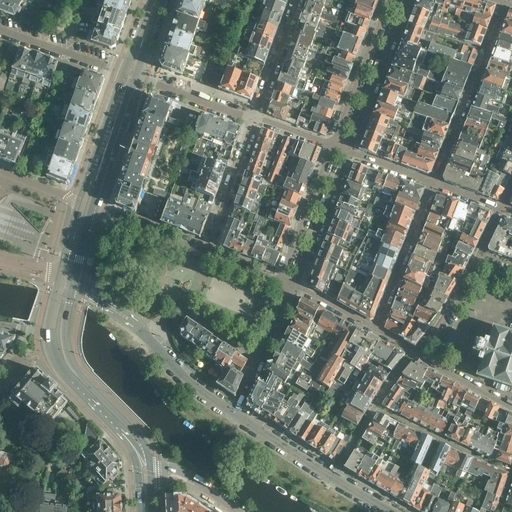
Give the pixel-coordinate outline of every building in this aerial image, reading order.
[(28,4),(24,2),(20,0),(0,0),(0,11),(15,16),(28,20),(30,17),(24,12),(28,4)] [(125,0),(98,0),(97,5),(100,7),(126,16),(131,2),(125,0)] [(177,12),(177,13),(199,21),(205,4),(194,0),(180,0),(179,4),(180,4),(180,5),(180,6),(179,8),(178,10),(178,12),(177,12)] [(264,4),(262,11),(281,18),(285,6),(268,0),(256,0),(256,1),(264,4)] [(306,0),(306,1),(324,6),(331,8),(332,6),(330,5),(331,4),(325,2),(326,0),(306,0)] [(356,0),(354,6),(357,8),(373,13),(377,3),(368,0),(356,0)] [(417,0),(415,8),(430,14),(432,14),(435,5),(434,5),(435,2),(428,0),(417,0)] [(434,5),(435,5),(438,6),(436,15),(441,16),(443,7),(445,0),(435,0),(435,2),(434,5)] [(445,0),(443,7),(442,13),(446,14),(447,11),(456,14),(455,16),(460,18),(462,12),(465,0),(445,0)] [(465,0),(462,12),(471,15),(475,17),(475,14),(480,1),(476,0),(465,0)] [(306,1),(302,13),(320,18),(321,15),(326,16),(325,20),(338,24),(340,19),(342,13),(338,11),(336,15),(338,16),(337,18),(327,14),(327,13),(322,12),(324,6),(306,1)] [(480,1),(475,14),(490,19),(495,7),(494,7),(494,5),(480,1)] [(97,25),(120,33),(126,16),(100,7),(97,16),(100,17),(98,22),(95,21),(94,24),(97,25)] [(344,12),(354,17),(357,18),(369,22),(371,19),(373,13),(357,8),(356,12),(347,9),(346,10),(345,10),(344,12)] [(412,17),(411,17),(427,22),(429,17),(433,19),(435,15),(430,14),(415,8),(414,9),(415,9),(414,11),(412,17)] [(245,18),(249,20),(277,30),(281,18),(262,11),(259,18),(251,15),(247,13),(245,18)] [(173,27),(172,31),(193,38),(194,38),(194,37),(195,32),(198,33),(199,31),(202,32),(206,23),(199,21),(177,13),(177,14),(175,22),(174,22),(172,27),(173,27)] [(302,13),(298,25),(315,30),(333,35),(335,30),(318,24),(320,18),(302,13)] [(468,25),(471,26),(486,31),(486,30),(490,19),(475,14),(475,17),(471,15),(468,25)] [(411,17),(409,24),(429,31),(431,24),(427,22),(411,17)] [(343,23),(347,25),(366,32),(369,22),(357,18),(355,23),(341,18),(339,22),(343,23)] [(429,29),(429,31),(437,33),(442,20),(434,18),(433,19),(429,29)] [(277,30),(249,20),(248,25),(255,28),(253,34),(253,35),(272,42),(277,30)] [(442,20),(437,33),(444,36),(449,22),(450,22),(442,20)] [(449,22),(444,36),(452,38),(453,36),(457,25),(449,22)] [(500,34),(511,37),(511,24),(505,22),(500,34)] [(464,31),(468,33),(483,39),(485,33),(485,32),(486,31),(471,26),(468,25),(466,24),(465,27),(464,31)] [(87,38),(87,41),(91,42),(92,43),(111,49),(115,47),(119,37),(120,33),(97,25),(95,33),(89,31),(87,38)] [(297,28),(294,35),(313,42),(315,36),(319,37),(331,41),(333,35),(315,30),(298,25),(297,28)] [(366,32),(347,25),(344,34),(362,41),(366,32)] [(453,36),(452,38),(460,40),(460,38),(461,38),(464,31),(465,27),(457,25),(453,36)] [(405,33),(405,34),(420,39),(424,40),(425,37),(422,36),(422,34),(423,31),(408,26),(405,33)] [(169,39),(167,46),(189,55),(194,57),(197,48),(194,46),(194,44),(192,43),(193,38),(172,31),(170,35),(168,39),(169,39)] [(359,49),(362,41),(344,34),(339,32),(335,31),(333,38),(335,39),(336,37),(341,39),(341,41),(359,49)] [(460,40),(464,42),(473,45),(475,45),(480,47),(483,39),(468,33),(464,31),(461,38),(460,40)] [(250,41),(248,46),(268,53),(270,46),(271,46),(272,42),(253,35),(253,34),(246,32),(243,38),(250,41)] [(420,49),(417,48),(401,42),(401,43),(401,44),(396,55),(421,64),(426,51),(428,52),(431,44),(434,35),(426,33),(426,35),(425,37),(424,40),(420,49)] [(402,42),(401,42),(417,48),(420,39),(405,34),(402,42)] [(511,37),(500,34),(497,42),(511,46),(511,37)] [(291,46),(308,52),(323,58),(326,51),(315,48),(316,47),(311,46),(313,42),(294,35),(292,42),(292,43),(291,46)] [(335,39),(333,38),(329,47),(340,51),(356,57),(359,49),(341,41),(339,46),(333,44),(335,39)] [(511,46),(497,42),(495,48),(509,53),(511,53),(511,46)] [(428,52),(451,59),(453,60),(472,66),(478,51),(479,49),(467,46),(467,48),(458,45),(456,52),(435,45),(431,44),(428,52)] [(162,67),(162,68),(163,68),(164,68),(164,69),(182,75),(183,73),(184,73),(186,65),(186,64),(189,55),(167,46),(166,47),(165,47),(165,48),(164,51),(163,53),(164,53),(160,63),(159,63),(160,64),(162,67)] [(232,53),(237,55),(237,56),(242,57),(244,58),(248,59),(264,65),(265,60),(268,53),(248,46),(247,51),(240,49),(234,47),(232,53)] [(289,50),(287,57),(305,64),(307,58),(311,59),(321,62),(323,60),(323,58),(308,52),(291,46),(290,47),(291,47),(289,50)] [(495,48),(490,58),(508,63),(511,64),(511,53),(509,53),(495,48)] [(12,70),(9,79),(15,81),(16,76),(24,78),(25,74),(32,54),(19,49),(18,51),(12,70)] [(334,58),(337,59),(353,65),(356,57),(340,51),(339,55),(332,53),(330,56),(334,58)] [(32,54),(25,74),(24,78),(22,83),(28,85),(29,81),(37,83),(38,79),(45,58),(32,54)] [(421,64),(396,55),(392,67),(412,74),(427,79),(430,73),(431,70),(421,66),(421,64)] [(283,68),(282,69),(300,74),(314,80),(317,73),(308,70),(304,68),(305,64),(287,57),(284,64),(283,68)] [(12,65),(5,58),(2,62),(11,67),(12,65)] [(38,79),(37,83),(35,88),(41,89),(42,85),(49,88),(51,83),(57,65),(58,63),(45,58),(38,79)] [(325,63),(331,66),(334,67),(350,73),(353,65),(337,59),(334,58),(333,61),(332,60),(331,61),(327,59),(325,63)] [(490,58),(486,71),(506,77),(509,78),(511,70),(511,64),(508,63),(490,58)] [(242,74),(234,95),(250,100),(249,100),(251,101),(264,65),(248,59),(245,68),(254,71),(251,77),(242,74)] [(451,59),(446,72),(467,79),(472,66),(453,60),(451,59)] [(208,62),(204,71),(215,75),(218,66),(208,62)] [(332,75),(346,81),(347,81),(347,80),(350,73),(334,67),(333,70),(325,68),(326,64),(322,62),(319,70),(326,73),(332,75)] [(392,67),(387,79),(408,86),(409,86),(422,91),(427,79),(412,74),(392,67)] [(219,88),(218,89),(234,95),(242,74),(227,68),(219,88)] [(281,74),(298,80),(300,74),(282,69),(283,69),(281,74)] [(76,91),(97,98),(98,98),(98,97),(99,93),(100,93),(103,84),(104,81),(102,77),(83,71),(83,73),(82,73),(80,80),(75,79),(71,89),(76,91)] [(204,71),(200,82),(206,84),(209,73),(204,71)] [(486,71),(481,83),(501,90),(506,77),(486,71)] [(9,77),(2,72),(0,75),(0,76),(8,81),(9,77)] [(446,72),(441,84),(445,85),(463,90),(467,79),(446,72)] [(209,73),(206,84),(211,86),(215,75),(209,73)] [(316,77),(329,83),(331,84),(344,89),(346,81),(332,75),(331,78),(318,73),(316,77)] [(281,74),(277,83),(296,90),(297,90),(304,92),(305,89),(298,86),(299,81),(298,80),(281,74)] [(215,75),(211,86),(217,88),(221,77),(215,75)] [(313,86),(328,92),(341,97),(344,89),(331,84),(329,83),(316,78),(313,86)] [(383,90),(382,91),(398,97),(404,99),(407,100),(412,88),(409,87),(409,86),(408,86),(387,79),(383,89),(383,91),(383,90)] [(296,90),(277,83),(274,91),(290,97),(294,98),(297,90),(296,90)] [(481,83),(479,88),(504,97),(506,92),(501,90),(481,83)] [(437,89),(460,97),(463,90),(445,85),(444,88),(439,86),(437,89)] [(321,98),(325,99),(336,103),(338,104),(341,97),(328,92),(313,86),(309,93),(321,98)] [(479,88),(476,95),(492,100),(502,103),(504,97),(479,88)] [(440,97),(458,103),(460,97),(437,89),(436,93),(441,94),(441,96),(440,97)] [(76,91),(71,107),(85,112),(92,114),(93,110),(94,110),(96,102),(97,98),(76,91)] [(274,91),(271,100),(288,106),(301,111),(302,107),(292,102),(292,103),(288,102),(290,97),(274,91)] [(382,91),(378,103),(394,108),(412,114),(414,110),(400,105),(402,99),(398,97),(382,91)] [(312,99),(319,102),(318,106),(322,108),(335,113),(337,107),(338,105),(338,104),(336,103),(325,99),(321,98),(313,95),(312,99)] [(436,95),(432,107),(432,108),(453,115),(458,103),(440,97),(441,96),(436,95)] [(476,95),(472,106),(497,115),(499,109),(490,106),(492,100),(476,95)] [(182,107),(173,104),(172,104),(172,103),(165,101),(154,97),(147,100),(142,114),(165,123),(169,112),(172,114),(173,110),(174,111),(175,109),(180,111),(181,109),(182,107)] [(271,100),(269,107),(266,114),(283,120),(284,116),(285,113),(288,106),(271,100)] [(414,114),(427,118),(431,120),(449,126),(453,115),(432,108),(432,107),(417,102),(413,114),(414,114)] [(378,103),(373,114),(390,120),(394,122),(396,116),(410,121),(412,114),(394,108),(378,103)] [(67,117),(65,124),(86,131),(89,124),(92,114),(85,112),(71,107),(65,105),(61,115),(67,117)] [(472,106),(467,119),(488,126),(491,119),(499,122),(497,129),(503,131),(507,119),(497,115),(472,106)] [(312,108),(312,109),(311,112),(313,113),(332,120),(335,113),(322,108),(320,112),(312,108)] [(14,109),(11,115),(17,118),(20,112),(14,109)] [(310,121),(316,123),(329,128),(331,121),(332,121),(332,120),(313,113),(311,112),(302,109),(299,117),(302,118),(303,116),(304,114),(312,118),(310,121)] [(159,139),(165,123),(142,114),(142,115),(137,131),(159,139)] [(200,116),(193,134),(192,138),(197,140),(193,154),(198,156),(204,138),(212,118),(201,114),(201,116),(200,116)] [(373,114),(370,123),(386,129),(388,125),(390,120),(373,114)] [(283,120),(296,125),(297,121),(284,116),(283,120)] [(297,121),(296,125),(303,128),(306,119),(299,117),(297,121)] [(212,118),(204,138),(198,156),(202,158),(207,146),(211,147),(213,141),(221,122),(212,118)] [(422,132),(424,132),(426,133),(444,139),(444,136),(445,136),(449,126),(431,120),(427,118),(422,132)] [(467,119),(462,131),(484,138),(487,131),(493,133),(494,128),(488,126),(467,119)] [(221,122),(213,141),(211,147),(211,148),(215,150),(214,152),(220,154),(223,145),(231,125),(221,122)] [(13,133),(2,160),(15,165),(16,162),(17,162),(24,144),(27,136),(31,125),(26,123),(21,136),(13,133)] [(303,128),(313,132),(326,136),(329,128),(316,123),(315,128),(305,124),(303,128)] [(370,123),(366,132),(383,138),(385,133),(390,135),(389,140),(391,141),(395,132),(386,129),(370,123)] [(59,141),(59,142),(78,148),(78,149),(80,149),(81,149),(84,139),(83,139),(86,131),(65,124),(62,132),(58,131),(57,134),(54,133),(52,139),(59,141)] [(231,125),(223,145),(220,154),(216,163),(226,166),(227,162),(222,160),(224,156),(227,150),(231,152),(233,148),(240,129),(231,125)] [(421,143),(440,149),(440,147),(441,146),(443,139),(444,139),(426,133),(424,132),(422,132),(408,127),(406,132),(423,138),(421,143)] [(0,128),(0,158),(2,160),(13,133),(0,128)] [(261,129),(259,135),(273,140),(272,141),(276,142),(277,138),(280,139),(281,136),(261,129)] [(137,131),(131,148),(153,156),(159,139),(137,131)] [(462,131),(457,143),(477,150),(479,151),(484,138),(462,131)] [(366,132),(363,141),(380,147),(383,138),(366,132)] [(259,135),(256,143),(275,150),(276,148),(274,147),(276,142),(272,141),(273,140),(259,135)] [(387,149),(384,159),(394,162),(399,148),(400,146),(395,144),(398,137),(394,135),(390,143),(387,149)] [(284,137),(279,148),(288,151),(293,140),(284,137)] [(399,148),(394,162),(400,165),(406,151),(410,141),(403,139),(401,143),(405,145),(403,149),(399,148)] [(290,152),(288,155),(293,157),(292,157),(298,159),(299,160),(314,166),(320,150),(296,141),(291,152),(290,152)] [(380,147),(363,141),(360,148),(361,150),(384,159),(387,149),(380,147)] [(52,149),(49,157),(53,158),(54,158),(68,163),(68,164),(73,165),(73,164),(75,165),(76,160),(79,153),(80,149),(78,149),(78,148),(59,142),(56,149),(55,148),(54,149),(53,149),(52,149)] [(418,150),(416,156),(434,163),(439,152),(437,151),(420,145),(411,142),(409,147),(418,150)] [(256,143),(253,151),(267,156),(269,152),(274,154),(275,150),(256,143)] [(452,156),(481,166),(482,162),(474,159),(476,154),(481,156),(481,155),(484,156),(485,153),(479,151),(477,150),(457,143),(452,156)] [(131,148),(125,165),(148,173),(153,156),(131,148)] [(279,148),(275,160),(283,163),(288,151),(279,148)] [(511,152),(505,149),(501,157),(511,162),(511,152)] [(253,151),(251,158),(269,165),(270,162),(265,160),(267,156),(253,151)] [(406,151),(400,165),(401,165),(407,167),(409,168),(413,155),(406,153),(407,151),(406,151)] [(486,154),(481,164),(486,166),(490,156),(486,154)] [(413,155),(409,168),(415,170),(417,171),(427,175),(428,175),(431,174),(430,173),(434,163),(416,156),(413,155)] [(48,174),(47,177),(66,184),(69,183),(70,180),(70,179),(73,170),(74,166),(75,166),(75,165),(74,165),(75,165),(73,164),(73,165),(68,164),(68,163),(54,158),(53,158),(49,157),(48,156),(45,166),(50,168),(48,174)] [(174,167),(180,169),(181,166),(184,158),(178,156),(174,167)] [(448,168),(469,176),(483,181),(487,168),(481,166),(452,156),(452,158),(448,168)] [(511,162),(501,157),(496,166),(511,173),(511,162)] [(203,158),(201,163),(199,168),(203,170),(222,177),(226,167),(223,166),(203,158)] [(251,158),(248,165),(262,170),(263,166),(268,168),(269,165),(251,158)] [(275,160),(270,171),(279,174),(283,163),(275,160)] [(299,160),(296,167),(311,173),(314,166),(299,160)] [(295,171),(293,174),(308,180),(311,173),(296,167),(286,162),(284,167),(295,171)] [(354,163),(351,171),(365,177),(375,181),(377,177),(367,173),(368,170),(368,168),(354,163)] [(125,165),(119,183),(143,191),(147,193),(149,183),(145,182),(148,173),(125,165)] [(262,170),(248,165),(246,173),(263,180),(265,177),(260,176),(262,170)] [(201,175),(199,180),(218,188),(222,177),(203,170),(202,172),(192,169),(191,170),(182,166),(179,172),(189,176),(191,172),(201,175)] [(483,181),(478,194),(487,197),(488,197),(488,198),(489,198),(495,186),(499,177),(489,173),(491,168),(488,167),(486,172),(483,181)] [(447,169),(443,179),(444,181),(464,189),(468,179),(469,176),(448,168),(447,169)] [(270,171),(266,181),(275,185),(279,174),(270,171)] [(280,176),(287,180),(291,181),(305,188),(308,180),(293,174),(292,178),(284,175),(285,172),(283,171),(282,174),(280,176)] [(351,171),(348,180),(350,181),(362,185),(364,180),(374,184),(375,181),(365,177),(351,171)] [(378,174),(374,184),(373,187),(379,189),(377,193),(381,194),(381,193),(383,188),(388,175),(379,172),(379,174),(378,174)] [(499,177),(495,186),(504,190),(511,176),(502,172),(499,177)] [(246,173),(244,179),(260,185),(262,185),(263,183),(266,185),(265,186),(275,190),(277,187),(264,181),(263,180),(246,173)] [(383,188),(381,193),(389,196),(390,195),(391,196),(392,194),(396,195),(399,187),(400,184),(400,183),(401,180),(388,175),(383,188)] [(468,179),(464,189),(478,194),(483,181),(469,176),(468,179)] [(189,177),(188,181),(197,185),(195,191),(214,198),(218,188),(199,180),(189,177)] [(276,186),(283,189),(285,190),(302,197),(302,196),(303,194),(305,188),(291,181),(287,180),(280,177),(276,186)] [(244,179),(240,188),(257,194),(261,195),(265,186),(262,185),(260,185),(244,179)] [(400,184),(399,187),(403,189),(401,194),(419,201),(420,200),(419,200),(420,198),(421,198),(424,189),(401,180),(400,183),(400,184)] [(342,194),(342,195),(357,201),(358,199),(361,200),(363,193),(367,194),(369,190),(362,187),(349,182),(347,181),(342,193),(342,194)] [(143,191),(119,183),(114,197),(114,198),(117,205),(128,209),(135,212),(136,209),(137,210),(138,205),(140,206),(142,201),(139,200),(143,191)] [(495,186),(489,198),(499,201),(504,190),(495,186)] [(162,219),(160,222),(173,227),(181,206),(185,195),(187,189),(183,188),(178,200),(170,197),(169,201),(168,201),(161,219),(162,219)] [(240,188),(237,198),(254,204),(260,207),(261,205),(259,205),(262,196),(257,194),(240,188)] [(278,199),(281,200),(282,200),(298,207),(302,197),(285,190),(283,195),(275,192),(273,199),(277,201),(278,199)] [(399,193),(395,205),(414,213),(419,201),(401,194),(399,193)] [(437,194),(433,206),(430,212),(440,216),(441,216),(443,210),(448,198),(437,194)] [(181,206),(173,227),(186,232),(194,211),(199,200),(185,195),(181,206)] [(339,202),(339,204),(356,211),(365,214),(373,217),(376,208),(368,205),(366,210),(358,206),(360,202),(357,201),(342,195),(339,202)] [(194,211),(186,232),(199,237),(200,238),(200,237),(206,220),(211,206),(214,199),(210,197),(207,204),(199,200),(194,211)] [(234,207),(246,211),(251,213),(251,212),(257,215),(260,207),(254,204),(237,198),(236,200),(234,207)] [(443,210),(441,216),(441,217),(452,221),(453,220),(452,219),(459,202),(458,201),(451,199),(448,198),(443,210)] [(376,206),(386,210),(387,208),(389,203),(388,203),(389,203),(379,199),(376,206)] [(268,220),(274,221),(273,222),(276,223),(290,228),(290,227),(293,218),(294,217),(298,207),(282,200),(279,209),(277,214),(271,212),(268,220)] [(452,219),(453,220),(452,221),(447,232),(452,234),(458,220),(464,223),(466,217),(470,206),(459,202),(452,219)] [(336,211),(335,211),(357,219),(362,221),(363,218),(365,214),(356,211),(339,204),(338,205),(337,209),(337,208),(336,211)] [(385,212),(391,215),(411,222),(414,213),(395,205),(394,206),(389,204),(387,208),(385,212)] [(470,206),(466,217),(465,220),(470,222),(471,219),(477,222),(481,210),(470,206)] [(234,207),(229,219),(240,224),(243,218),(246,211),(234,207)] [(481,210),(477,222),(486,226),(486,225),(486,223),(487,223),(490,215),(490,216),(489,214),(489,213),(481,210)] [(360,221),(357,219),(335,211),(333,219),(346,225),(356,229),(360,221)] [(389,219),(388,223),(407,231),(411,222),(391,215),(385,212),(383,216),(389,219)] [(426,223),(435,227),(440,216),(430,212),(426,223)] [(254,235),(253,237),(248,236),(241,254),(251,258),(262,230),(262,229),(265,219),(266,218),(262,217),(260,216),(256,215),(254,222),(257,223),(253,234),(254,235)] [(511,226),(511,220),(502,217),(497,228),(499,229),(506,232),(510,234),(511,226)] [(247,219),(243,218),(240,224),(239,228),(243,230),(247,219)] [(240,224),(229,219),(219,243),(220,246),(230,249),(232,242),(236,232),(237,232),(239,228),(240,224)] [(333,219),(330,227),(347,235),(349,231),(365,238),(366,234),(346,225),(333,219)] [(471,233),(469,237),(478,241),(482,232),(486,226),(477,222),(473,229),(467,225),(464,230),(471,233)] [(276,223),(271,235),(275,237),(275,238),(284,242),(290,228),(276,223)] [(376,226),(386,230),(405,238),(407,231),(388,223),(386,227),(377,223),(376,226)] [(425,225),(422,234),(427,236),(440,241),(445,231),(435,227),(426,223),(426,225),(425,225)] [(370,238),(375,226),(371,224),(366,237),(370,238)] [(330,227),(326,235),(340,241),(342,236),(350,240),(352,237),(347,235),(330,227)] [(493,237),(492,238),(506,244),(508,240),(504,239),(506,232),(499,229),(497,228),(497,229),(496,231),(494,236),(493,238),(493,237)] [(471,233),(464,230),(462,229),(460,233),(469,237),(471,233)] [(262,230),(251,258),(261,262),(268,244),(271,237),(263,234),(264,231),(262,230)] [(377,233),(383,236),(402,244),(405,238),(386,230),(385,233),(378,230),(377,233)] [(232,242),(230,249),(241,254),(246,240),(246,238),(240,235),(241,233),(237,232),(236,232),(232,242)] [(461,238),(459,243),(474,250),(478,241),(469,237),(460,233),(458,232),(456,236),(461,238)] [(382,240),(380,243),(380,244),(381,244),(399,252),(399,251),(400,249),(402,244),(383,236),(377,233),(375,237),(382,240)] [(418,244),(417,245),(423,247),(423,248),(437,254),(442,242),(440,241),(427,236),(422,234),(421,236),(421,237),(418,244)] [(268,244),(272,245),(281,249),(284,242),(275,238),(275,237),(271,235),(271,237),(268,244)] [(326,235),(323,242),(337,248),(339,244),(347,248),(349,244),(340,241),(326,235)] [(368,239),(365,238),(359,248),(363,250),(368,239)] [(506,244),(492,238),(487,250),(488,252),(495,255),(498,246),(505,248),(506,244)] [(323,242),(320,250),(339,260),(340,259),(350,263),(353,255),(343,251),(337,248),(323,242)] [(498,246),(495,255),(511,260),(511,242),(511,246),(510,250),(505,248),(498,246)] [(451,248),(455,250),(456,251),(462,253),(462,254),(470,258),(474,250),(459,243),(456,248),(452,246),(451,248)] [(268,244),(261,262),(263,263),(263,262),(265,263),(274,267),(279,254),(281,249),(272,245),(268,244)] [(395,263),(399,252),(381,244),(376,255),(395,263)] [(417,245),(413,256),(432,264),(431,265),(433,265),(435,259),(445,263),(447,258),(437,254),(423,248),(423,247),(417,245)] [(448,257),(445,265),(463,269),(464,270),(470,258),(462,254),(462,253),(456,251),(451,249),(450,250),(455,252),(452,259),(448,257)] [(320,250),(317,260),(336,268),(346,272),(350,263),(340,259),(339,260),(320,250)] [(395,263),(376,255),(372,265),(391,272),(395,263)] [(413,256),(408,268),(426,277),(430,279),(435,266),(431,265),(432,264),(413,256)] [(317,260),(313,269),(333,276),(336,268),(317,260)] [(391,272),(372,265),(368,276),(372,277),(386,284),(391,272)] [(445,265),(441,275),(451,279),(457,282),(464,270),(463,269),(445,265)] [(366,288),(372,277),(368,276),(351,267),(343,287),(355,293),(363,297),(368,289),(366,288)] [(408,268),(403,280),(404,280),(421,288),(426,290),(430,279),(426,277),(408,268)] [(310,277),(312,278),(329,285),(333,276),(313,269),(310,277)] [(344,277),(337,274),(334,282),(341,284),(344,277)] [(432,291),(433,292),(437,294),(447,298),(457,282),(451,279),(441,275),(439,274),(434,287),(432,286),(431,291),(432,291)] [(368,289),(382,295),(386,284),(372,277),(366,288),(368,289)] [(329,285),(312,278),(309,286),(322,293),(325,288),(327,289),(328,289),(329,285)] [(400,289),(400,290),(417,298),(421,300),(426,290),(421,288),(404,280),(403,280),(403,281),(401,288),(400,289)] [(337,302),(346,307),(355,293),(343,287),(339,296),(337,302)] [(325,288),(322,293),(337,302),(339,296),(339,294),(328,289),(327,289),(325,288)] [(365,301),(378,306),(382,295),(368,289),(363,297),(365,301)] [(395,300),(395,301),(404,305),(404,306),(407,307),(406,309),(411,312),(412,309),(417,298),(400,290),(396,298),(396,299),(396,300),(395,300)] [(420,306),(424,308),(437,314),(439,310),(440,309),(442,306),(444,302),(445,302),(446,300),(445,300),(446,298),(447,298),(437,294),(433,292),(432,291),(427,299),(429,300),(428,301),(424,299),(420,306)] [(355,293),(346,307),(358,313),(365,301),(363,297),(355,293)] [(301,298),(297,309),(311,317),(314,319),(317,313),(322,316),(324,311),(319,308),(301,298)] [(365,301),(358,313),(370,320),(373,319),(378,306),(365,301)] [(395,301),(392,310),(401,314),(404,306),(404,305),(395,301)] [(416,310),(413,316),(429,324),(432,320),(437,314),(424,308),(420,306),(415,304),(413,309),(416,310)] [(297,309),(293,319),(295,320),(309,329),(314,331),(314,330),(316,326),(312,324),(314,319),(311,317),(297,309)] [(392,311),(388,318),(403,326),(406,320),(402,318),(403,316),(402,315),(401,314),(392,310),(391,311),(392,311)] [(314,330),(315,331),(322,335),(324,330),(331,334),(338,318),(324,311),(322,316),(317,326),(316,326),(314,330)] [(338,318),(331,334),(340,339),(346,323),(338,318)] [(388,318),(387,320),(385,326),(386,329),(399,336),(403,326),(388,318)] [(187,319),(186,320),(180,328),(182,337),(183,337),(192,343),(202,330),(187,319)] [(290,327),(289,329),(293,331),(305,338),(309,329),(295,320),(293,319),(290,327)] [(403,326),(399,336),(405,340),(416,324),(407,319),(406,320),(403,326)] [(416,324),(405,340),(412,343),(414,343),(415,343),(426,327),(429,324),(419,319),(418,322),(416,324)] [(340,339),(331,354),(332,355),(340,360),(346,349),(349,344),(357,329),(346,323),(340,339)] [(480,356),(480,357),(480,358),(480,359),(479,359),(479,360),(479,361),(479,362),(480,363),(481,361),(482,362),(478,374),(477,374),(476,375),(478,376),(477,378),(479,378),(479,377),(492,381),(491,383),(494,383),(493,386),(496,387),(496,389),(504,392),(504,390),(508,391),(509,388),(511,389),(511,388),(511,387),(511,333),(510,333),(511,332),(509,331),(509,333),(496,328),(496,327),(495,326),(494,328),(492,327),(492,329),(493,330),(489,342),(487,342),(488,340),(487,340),(486,341),(485,343),(485,344),(484,344),(484,346),(478,344),(478,342),(476,342),(476,343),(474,342),(474,344),(475,345),(473,351),(471,351),(471,353),(472,353),(472,355),(474,355),(474,354),(480,356)] [(309,340),(305,338),(293,331),(289,329),(285,337),(287,337),(285,341),(302,351),(309,355),(313,349),(306,345),(309,340)] [(357,329),(349,344),(346,349),(350,351),(353,346),(360,350),(369,335),(368,335),(363,332),(357,329)] [(202,330),(192,343),(197,347),(198,349),(200,351),(202,351),(203,351),(205,352),(209,345),(207,344),(212,336),(202,330)] [(0,351),(5,353),(15,337),(0,333),(0,351)] [(343,386),(354,369),(361,372),(369,359),(372,355),(380,341),(369,335),(360,350),(359,351),(357,354),(350,366),(345,362),(334,380),(343,386)] [(203,351),(202,351),(200,353),(211,361),(210,361),(212,363),(213,361),(214,359),(216,356),(215,356),(223,344),(212,336),(207,344),(209,345),(205,352),(203,351)] [(315,384),(317,381),(329,388),(332,383),(349,392),(353,395),(355,393),(352,391),(351,390),(343,386),(334,380),(345,362),(340,360),(332,355),(331,354),(323,349),(313,366),(302,360),(305,354),(302,351),(285,341),(283,342),(281,346),(281,349),(280,353),(300,365),(314,374),(311,379),(311,380),(308,385),(318,390),(320,386),(315,384)] [(380,341),(372,355),(369,359),(373,361),(376,357),(381,360),(378,364),(383,367),(386,363),(395,350),(384,344),(380,342),(381,342),(380,341)] [(214,359),(213,361),(218,364),(216,366),(221,369),(220,370),(221,374),(222,375),(228,366),(236,353),(223,344),(215,356),(216,356),(214,359)] [(386,363),(383,367),(385,368),(382,372),(388,376),(404,355),(395,350),(386,363)] [(273,363),(272,363),(290,374),(308,385),(311,380),(298,372),(296,371),(300,365),(280,353),(278,352),(274,359),(273,363)] [(236,353),(228,366),(231,368),(237,372),(236,372),(239,374),(240,373),(247,361),(236,353)] [(415,360),(402,376),(410,381),(410,380),(417,384),(422,387),(425,383),(422,381),(424,377),(428,369),(423,365),(422,366),(420,364),(415,360)] [(268,364),(264,372),(272,377),(278,380),(282,383),(284,385),(287,380),(305,390),(307,391),(310,386),(290,374),(272,363),(268,364)] [(228,366),(222,375),(217,384),(218,385),(226,390),(226,391),(228,391),(234,395),(234,396),(235,396),(243,377),(241,376),(242,375),(241,375),(239,374),(236,372),(237,372),(231,368),(228,366)] [(371,366),(366,374),(382,384),(388,376),(382,372),(371,366)] [(428,369),(424,377),(434,383),(431,389),(429,389),(426,395),(429,397),(432,390),(436,391),(439,385),(443,377),(428,369)] [(33,371),(9,400),(19,408),(19,407),(23,410),(26,406),(49,425),(68,403),(63,399),(63,397),(55,390),(57,388),(50,382),(47,384),(42,380),(43,379),(43,378),(43,374),(38,370),(33,371)] [(353,378),(357,381),(361,383),(377,393),(378,391),(381,386),(382,384),(366,374),(363,380),(355,375),(353,378)] [(402,376),(397,384),(407,388),(414,390),(416,387),(422,389),(423,387),(422,387),(417,384),(410,380),(410,381),(402,376)] [(267,387),(259,383),(250,403),(250,406),(260,412),(278,380),(272,377),(267,387)] [(439,385),(436,391),(436,392),(443,395),(440,400),(446,403),(447,400),(455,384),(443,377),(439,385)] [(278,380),(260,412),(263,414),(272,421),(284,402),(283,402),(285,398),(277,394),(282,383),(278,380)] [(352,391),(355,393),(371,402),(372,400),(376,395),(375,395),(376,393),(377,393),(361,383),(357,381),(352,391)] [(455,384),(447,400),(453,403),(452,405),(460,408),(460,407),(462,402),(468,391),(455,384)] [(394,387),(391,392),(401,398),(405,400),(406,401),(407,399),(402,396),(405,392),(405,391),(398,387),(395,385),(395,386),(394,388),(394,387)] [(315,389),(310,386),(307,391),(305,390),(302,394),(309,399),(313,393),(315,389)] [(462,402),(460,407),(466,410),(464,414),(471,418),(474,414),(481,398),(468,391),(462,402)] [(342,404),(347,407),(363,416),(367,410),(369,406),(371,402),(355,393),(353,395),(349,392),(342,404)] [(391,392),(387,398),(401,407),(405,400),(401,398),(391,392)] [(401,407),(398,414),(412,421),(419,406),(424,395),(417,392),(412,403),(406,401),(405,400),(401,407)] [(302,394),(300,393),(298,397),(280,426),(287,431),(299,412),(295,410),(304,395),(302,394)] [(280,426),(298,397),(294,394),(291,399),(287,404),(284,402),(272,421),(280,426)] [(401,407),(387,398),(383,404),(382,406),(398,414),(401,407)] [(487,408),(490,403),(481,398),(474,414),(483,418),(487,408)] [(426,410),(419,424),(426,428),(433,413),(435,409),(432,408),(434,403),(430,401),(429,405),(426,410)] [(439,401),(437,406),(443,410),(446,403),(439,401)] [(419,406),(412,421),(419,424),(426,410),(429,405),(425,403),(422,408),(419,406)] [(487,408),(483,418),(496,422),(498,416),(498,414),(497,414),(499,408),(490,403),(487,408)] [(299,412),(287,431),(297,437),(307,421),(312,412),(313,410),(304,405),(299,412)] [(338,416),(343,419),(353,424),(357,426),(363,416),(347,407),(345,412),(341,410),(338,416)] [(433,413),(426,428),(434,431),(441,417),(437,415),(439,411),(435,409),(433,413)] [(499,423),(507,426),(511,427),(511,415),(505,411),(503,417),(498,416),(496,422),(499,423)] [(307,421),(297,437),(306,443),(319,422),(314,419),(317,415),(312,412),(307,421)] [(447,434),(445,437),(453,441),(460,424),(457,423),(462,414),(457,412),(455,416),(456,417),(453,421),(447,434)] [(373,420),(372,422),(386,430),(390,425),(395,427),(397,424),(377,414),(373,420)] [(441,417),(434,431),(439,434),(440,434),(441,435),(442,435),(443,432),(450,417),(447,415),(445,419),(441,417)] [(460,424),(453,441),(460,444),(466,429),(467,428),(469,421),(470,421),(471,418),(467,416),(462,426),(460,424)] [(316,450),(330,429),(330,428),(320,421),(319,422),(306,443),(316,450)] [(372,422),(366,431),(378,438),(380,440),(388,444),(391,440),(383,435),(386,430),(372,422)] [(504,435),(505,435),(504,436),(511,438),(511,427),(507,426),(499,423),(496,432),(504,435)] [(406,428),(399,424),(397,427),(392,438),(396,440),(391,452),(394,454),(396,448),(406,428)] [(90,449),(82,457),(82,458),(95,471),(112,454),(106,447),(102,442),(99,442),(98,441),(98,438),(87,426),(84,441),(86,443),(89,447),(88,447),(90,449)] [(413,431),(406,428),(396,448),(400,450),(403,443),(407,445),(413,431)] [(473,433),(468,448),(475,451),(481,436),(477,434),(480,429),(477,428),(475,430),(472,429),(471,431),(473,433)] [(330,429),(316,450),(326,456),(336,440),(336,439),(339,433),(336,431),(334,432),(330,429)] [(466,429),(460,444),(468,448),(473,433),(466,429)] [(366,431),(362,439),(373,446),(378,438),(366,431)] [(421,435),(413,431),(407,445),(405,450),(413,454),(416,447),(421,435)] [(336,440),(326,456),(335,462),(334,462),(335,463),(346,444),(349,438),(345,436),(339,433),(336,439),(336,440)] [(496,441),(501,443),(511,446),(511,438),(504,436),(505,435),(504,435),(504,436),(499,434),(496,441)] [(431,440),(421,435),(416,447),(426,452),(431,440)] [(481,436),(475,451),(482,455),(490,440),(481,436)] [(490,440),(482,455),(490,458),(491,458),(494,450),(495,447),(497,443),(490,440)] [(494,450),(498,452),(511,456),(511,446),(501,443),(500,448),(495,447),(494,450)] [(441,444),(434,458),(444,462),(450,449),(441,444)] [(360,449),(357,447),(345,468),(356,475),(369,453),(362,448),(362,449),(360,448),(360,449)] [(426,452),(416,447),(413,454),(409,463),(413,465),(419,467),(426,452)] [(444,462),(443,464),(440,471),(444,473),(447,466),(451,468),(458,452),(450,449),(444,462)] [(496,460),(496,461),(510,466),(511,460),(511,456),(498,452),(494,450),(491,458),(496,460)] [(0,465),(2,468),(3,467),(7,466),(16,457),(5,454),(0,452),(0,465)] [(458,452),(451,468),(454,469),(452,475),(456,476),(458,471),(465,456),(458,452)] [(369,453),(356,475),(366,481),(375,466),(379,459),(369,453)] [(112,454),(95,471),(92,474),(103,486),(106,483),(108,481),(109,480),(110,479),(112,481),(120,473),(118,471),(120,470),(120,462),(112,454)] [(465,456),(458,471),(456,476),(463,480),(466,474),(466,473),(473,459),(465,456)] [(444,462),(434,458),(427,472),(429,473),(436,477),(437,477),(440,471),(443,464),(444,462)] [(375,466),(366,481),(374,485),(382,470),(386,463),(379,459),(375,466)] [(382,470),(374,485),(381,489),(390,475),(393,470),(389,467),(392,461),(389,459),(386,463),(382,470)] [(473,459),(466,473),(477,478),(478,476),(483,463),(473,459)] [(70,463),(69,469),(70,470),(77,471),(79,462),(71,460),(70,463)] [(60,461),(58,467),(59,467),(69,469),(70,463),(60,461)] [(400,475),(389,494),(399,499),(405,484),(401,481),(405,474),(409,476),(413,465),(409,463),(407,462),(400,475)] [(483,463),(478,476),(482,478),(483,475),(489,478),(491,473),(493,467),(483,463)] [(419,467),(413,465),(409,476),(405,484),(399,499),(402,501),(402,502),(410,506),(414,508),(426,482),(428,477),(429,473),(427,472),(419,467)] [(390,475),(381,489),(389,494),(400,475),(396,473),(399,469),(395,466),(393,470),(390,475)] [(59,467),(58,473),(69,476),(70,470),(69,469),(59,467)] [(491,473),(506,478),(508,474),(493,467),(491,473)] [(487,483),(503,488),(506,478),(491,473),(489,478),(491,479),(489,482),(488,481),(487,483)] [(103,486),(105,488),(113,487),(113,483),(112,483),(110,483),(111,482),(109,480),(108,481),(106,483),(103,486)] [(426,482),(414,508),(420,511),(421,511),(429,496),(433,485),(426,482)] [(487,483),(484,491),(500,498),(503,488),(487,483)] [(429,496),(421,511),(431,511),(437,500),(432,498),(437,487),(433,485),(429,496)] [(92,496),(92,511),(117,511),(121,511),(121,496),(119,495),(115,495),(115,492),(112,492),(112,490),(108,490),(107,490),(107,492),(103,492),(103,495),(96,495),(96,496),(92,496)] [(481,500),(484,501),(497,506),(500,498),(484,491),(481,500)] [(437,500),(431,511),(448,511),(456,495),(451,493),(447,502),(443,500),(442,502),(437,500)] [(456,495),(448,511),(463,511),(465,508),(458,505),(460,497),(456,495)] [(30,498),(29,503),(28,511),(41,511),(42,504),(43,500),(43,499),(37,498),(37,499),(30,498)] [(193,511),(198,506),(186,499),(178,499),(176,498),(172,498),(170,500),(169,500),(169,511),(193,511)] [(42,504),(41,511),(54,511),(55,501),(43,500),(42,504)] [(465,508),(463,511),(476,511),(470,510),(473,502),(468,500),(465,508)] [(481,500),(478,508),(488,511),(494,511),(497,506),(484,501),(481,500)] [(55,501),(54,511),(66,511),(67,507),(68,503),(55,501)]
